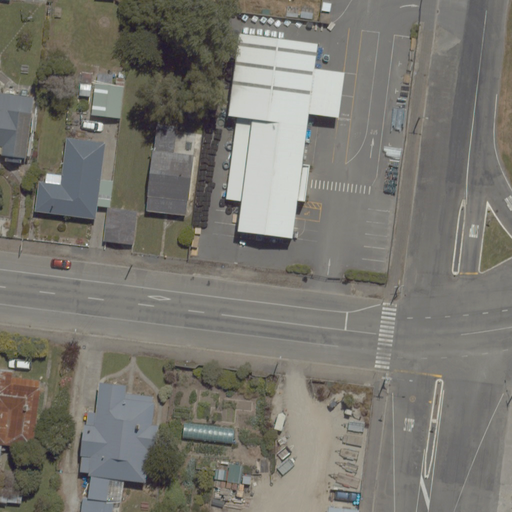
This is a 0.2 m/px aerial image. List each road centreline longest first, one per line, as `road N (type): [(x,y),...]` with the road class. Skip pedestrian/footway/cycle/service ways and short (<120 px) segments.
road 1 (secondary): [(0,286),(447,336)]
road 2 (residential): [(447,336),(472,132)]
road 3 (tertiary): [(423,511),(447,336)]
road 4 (residential): [(472,132),(488,0)]
